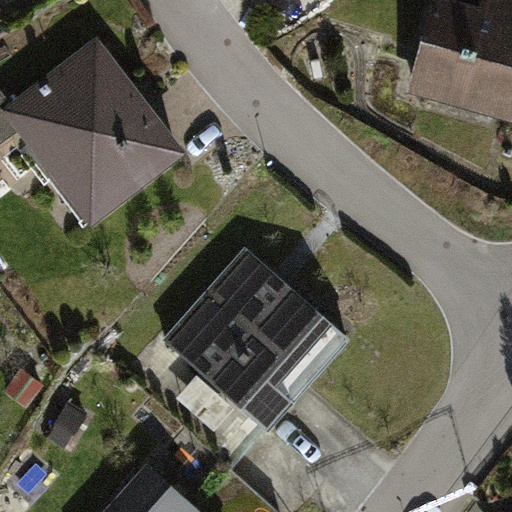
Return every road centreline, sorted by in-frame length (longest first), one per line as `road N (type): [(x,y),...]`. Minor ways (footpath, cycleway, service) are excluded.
road 1 (residential): [(183,0),(261,104),(511,317)]
road 2 (residential): [(511,384),(411,511)]
